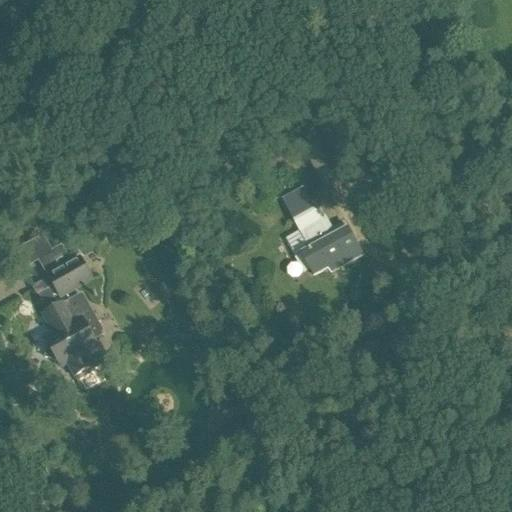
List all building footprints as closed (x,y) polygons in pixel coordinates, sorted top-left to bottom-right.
[(0,0),(0,21),(6,19),(4,17),(13,12),(7,0),(0,0)] [(33,0),(15,0),(29,25),(43,16),(33,0)] [(81,53),(55,67),(78,111),(114,85),(91,52),(84,57),(81,53)] [(228,120),(200,140),(220,169),(248,149),(228,120)] [(302,190),(282,202),(299,233),(302,231),(312,249),(301,255),(314,278),(329,269),(332,275),(362,258),(344,225),(331,232),(326,222),(321,225),(302,190)] [(60,300),(92,282),(79,260),(48,277),(60,300)] [(63,305),(43,317),(54,336),(45,341),(48,346),(44,359),(57,363),(60,369),(67,365),(74,378),(106,360),(98,344),(96,346),(93,341),(103,335),(91,315),(87,317),(77,300),(64,307),(63,305)] [(171,322),(169,338),(175,338),(174,341),(189,342),(190,335),(177,333),(178,323),(171,322)] [(242,412),(224,422),(234,438),(251,428),(242,412)]
